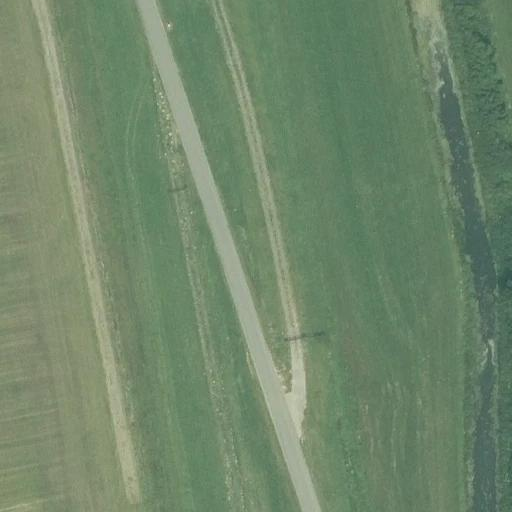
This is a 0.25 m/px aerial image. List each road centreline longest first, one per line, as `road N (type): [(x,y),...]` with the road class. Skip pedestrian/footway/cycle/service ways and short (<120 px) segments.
road 1 (unclassified): [(141,0),(311,511)]
road 2 (track): [(41,0),(134,503)]
road 3 (track): [(235,511),(161,109),(167,82)]
road 4 (track): [(211,0),(257,159),(293,336),(297,402),(281,418)]
